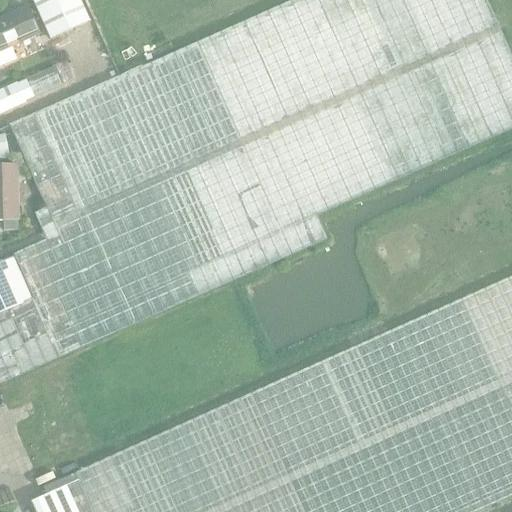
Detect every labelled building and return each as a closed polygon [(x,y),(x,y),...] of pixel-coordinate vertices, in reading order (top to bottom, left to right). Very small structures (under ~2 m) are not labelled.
[(316,218),(511,130),(511,60),(485,0),(297,0),(9,128),(46,210),(35,215),(46,241),(12,256),(13,258),(33,302),(0,316),(0,385),(327,242),(316,218)] [(90,22),(79,0),(32,0),(51,39),(90,22)] [(10,49),(15,46),(40,35),(27,8),(0,20),(0,66),(15,60),(10,49)] [(0,114),(62,86),(54,68),(0,92),(0,114)] [(0,160),(10,159),(5,137),(0,137),(0,160)] [(18,231),(17,167),(0,166),(0,222),(2,222),(2,231),(18,231)] [(0,316),(33,302),(13,258),(0,263),(0,316)] [(511,278),(75,475),(91,511),(478,511),(511,497),(511,278)] [(91,511),(75,475),(42,489),(46,497),(43,498),(31,503),(34,511),(91,511)]
